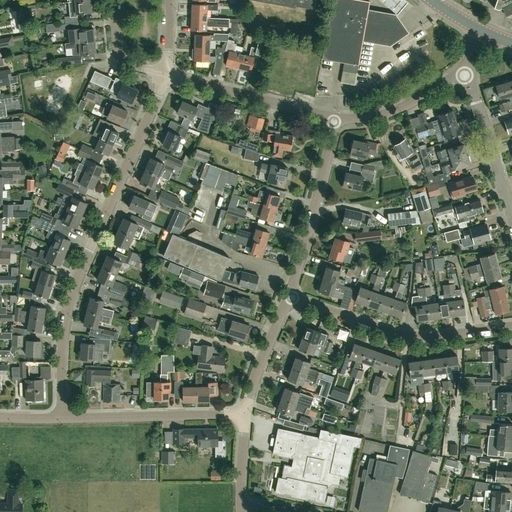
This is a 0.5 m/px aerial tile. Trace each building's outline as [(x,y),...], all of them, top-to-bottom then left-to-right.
[(86,0),(69,2),(68,2),(70,16),(63,17),(64,24),(78,22),(77,14),(91,13),(89,0),(86,0)] [(260,0),(314,10),(315,0),(260,0)] [(357,73),(362,42),(367,40),(390,44),(404,34),(395,20),(371,16),(368,11),(369,2),(360,0),(331,0),(322,59),(344,63),(343,70),(357,73)] [(407,0),(382,0),(398,13),(409,1),(407,0)] [(511,0),(496,0),(494,8),(499,10),(502,9),(505,16),(511,18),(511,0)] [(206,18),(206,10),(217,10),(217,5),(192,4),(191,17),(206,18)] [(228,19),(206,18),(191,17),(191,30),(205,31),(205,26),(227,27),(228,19)] [(93,29),(78,30),(78,22),(64,24),(59,24),(60,30),(69,29),(70,43),(94,41),(93,29)] [(25,23),(18,25),(20,32),(27,30),(25,23)] [(194,34),(194,48),(208,48),(209,40),(226,41),(228,34),(213,33),(213,35),(194,34)] [(254,57),(262,59),(267,41),(259,38),(256,48),(256,49),(254,57)] [(225,65),(238,68),(241,54),(233,52),(235,44),(233,43),(234,41),(228,39),(225,51),(228,52),(225,65)] [(94,41),(70,43),(70,48),(79,47),(80,55),(96,53),(94,41)] [(222,48),(217,47),(217,49),(225,50),(227,41),(225,41),(225,42),(223,45),(222,48)] [(241,54),(238,68),(250,72),(254,57),(256,49),(256,48),(251,47),(249,56),(241,54)] [(208,56),(208,48),(194,48),(194,53),(192,54),(191,59),(193,60),(193,61),(208,61),(214,61),(215,63),(220,65),(222,54),(222,50),(216,50),(216,54),(214,57),(208,56)] [(63,65),(68,64),(81,63),(80,56),(67,58),(63,58),(63,65)] [(0,78),(11,77),(10,70),(0,71),(0,78)] [(106,89),(111,78),(94,71),(90,82),(106,89)] [(11,77),(0,78),(0,85),(10,84),(10,83),(18,82),(17,76),(11,77)] [(130,102),(136,90),(124,84),(125,82),(115,77),(110,89),(117,93),(116,96),(130,102)] [(500,98),(511,94),(511,81),(496,86),(500,98)] [(93,101),(96,95),(87,91),(85,97),(93,101)] [(207,132),(211,117),(204,114),(207,107),(197,103),(195,107),(181,101),(176,113),(191,119),(193,114),(201,118),(202,118),(196,129),(207,132)] [(501,112),(511,108),(511,105),(511,101),(498,105),(501,112)] [(107,116),(107,118),(122,124),(127,112),(106,103),(101,114),(107,116)] [(439,126),(455,122),(452,110),(446,112),(445,109),(443,108),(438,109),(437,112),(438,113),(435,114),(439,126)] [(261,130),(264,119),(250,115),(246,126),(250,127),(249,130),(259,132),(259,129),(261,130)] [(108,128),(111,123),(100,119),(92,135),(100,138),(113,144),(118,133),(108,128)] [(427,130),(429,136),(443,132),(445,138),(459,134),(455,122),(439,126),(433,128),(427,130)] [(429,136),(427,130),(426,124),(420,126),(423,138),(429,136)] [(182,146),(182,144),(177,142),(180,136),(179,136),(182,129),(177,126),(173,134),(168,131),(162,145),(174,150),(179,152),(180,152),(182,146)] [(418,139),(423,138),(420,126),(415,127),(418,139)] [(274,142),(272,149),(273,149),(272,155),(281,157),(282,149),(290,150),(292,136),(283,135),(283,133),(275,131),(274,134),(263,133),(262,140),(274,142)] [(108,156),(113,144),(100,138),(95,150),(108,156)] [(425,144),(424,144),(422,139),(416,141),(419,150),(426,148),(425,144)] [(405,159),(409,166),(410,165),(414,172),(422,167),(420,163),(410,145),(408,146),(404,140),(400,143),(399,141),(394,144),(395,145),(394,146),(398,154),(395,156),(399,162),(405,159)] [(351,156),(358,158),(358,155),(366,157),(367,154),(373,155),(376,144),(366,142),(366,144),(353,141),(350,153),(351,154),(351,156)] [(70,145),(63,142),(56,159),(63,162),(66,154),(70,145)] [(19,143),(0,144),(0,156),(1,157),(0,152),(14,151),(14,150),(19,150),(19,143)] [(79,149),(91,154),(93,149),(82,144),(79,149)] [(445,161),(465,155),(464,153),(466,153),(465,148),(463,149),(462,146),(448,150),(448,148),(437,152),(439,159),(443,157),(445,161)] [(424,168),(430,166),(427,155),(433,153),(431,147),(419,151),(424,168)] [(88,160),(91,154),(79,149),(77,155),(88,160)] [(245,149),(244,159),(257,162),(259,154),(257,153),(257,152),(247,149),(245,149)] [(167,155),(165,160),(175,165),(180,167),(182,162),(173,158),(168,155),(167,155)] [(465,155),(445,161),(445,162),(451,160),(452,164),(441,167),(443,174),(448,173),(455,171),(454,169),(468,165),(467,162),(469,162),(467,157),(466,157),(465,155)] [(145,163),(143,168),(144,170),(158,176),(161,170),(171,174),(173,168),(164,164),(152,158),(150,158),(148,163),(145,163)] [(77,169),(97,178),(102,167),(90,161),(87,167),(80,163),(77,169)] [(198,178),(202,180),(209,165),(203,162),(198,178)] [(263,179),(267,180),(266,182),(276,184),(277,179),(284,181),(287,168),(270,164),(270,165),(261,163),(259,170),(264,171),(263,179)] [(202,180),(201,183),(214,188),(221,169),(209,164),(209,165),(202,180)] [(345,173),(341,186),(359,190),(362,180),(373,182),(374,174),(372,173),(373,168),(362,165),(359,176),(345,173)] [(448,173),(443,174),(433,177),(430,166),(424,168),(429,185),(450,179),(448,173)] [(13,177),(24,177),(24,171),(19,171),(19,169),(2,170),(2,177),(2,184),(12,184),(13,177)] [(73,183),(78,185),(79,185),(80,184),(92,189),(97,178),(77,169),(75,174),(76,175),(73,183)] [(144,170),(139,182),(151,188),(159,191),(161,185),(155,183),(158,176),(144,170)] [(474,182),(472,177),(447,185),(452,199),(464,195),(464,194),(476,190),(475,188),(477,187),(477,184),(475,181),(474,182)] [(76,191),(78,185),(73,183),(67,180),(65,186),(76,191)] [(430,198),(439,195),(436,183),(426,186),(430,198)] [(70,196),(72,191),(62,186),(59,192),(64,194),(70,196)] [(177,210),(180,212),(183,206),(177,203),(178,199),(161,190),(160,192),(156,201),(162,204),(162,203),(171,208),(177,211),(177,210)] [(248,200),(276,209),(280,196),(267,192),(259,190),(257,197),(249,195),(247,200),(248,200)] [(428,198),(425,190),(412,195),(417,212),(431,207),(430,206),(430,205),(428,198)] [(72,197),(70,196),(64,194),(62,198),(64,198),(61,206),(66,209),(81,215),(86,203),(72,197)] [(153,212),(156,206),(148,202),(148,201),(133,195),(128,207),(142,214),(145,208),(153,212)] [(466,226),(465,221),(474,218),(473,214),(483,212),(479,199),(462,204),(453,207),(454,211),(459,228),(466,226)] [(251,214),(272,221),(276,209),(248,200),(246,205),(253,207),(251,214)] [(169,213),(171,208),(162,203),(162,204),(160,209),(169,213)] [(445,205),(435,208),(432,209),(435,217),(452,212),(450,204),(445,205)] [(246,211),(229,205),(227,213),(244,218),(246,211)] [(66,209),(61,206),(59,206),(56,214),(54,213),(53,217),(49,216),(42,213),(40,218),(47,222),(57,226),(60,220),(75,227),(81,215),(66,209)] [(363,227),(362,232),(368,232),(370,226),(368,225),(371,215),(361,213),(344,209),(341,222),(363,227)] [(388,226),(419,223),(416,210),(387,213),(388,226)] [(3,218),(0,217),(0,231),(1,231),(1,225),(8,225),(8,217),(3,217),(3,218)] [(141,219),(139,225),(137,224),(123,218),(118,230),(132,236),(138,239),(143,227),(149,230),(152,224),(141,219)] [(216,221),(211,223),(217,235),(222,232),(216,221)] [(50,246),(56,248),(64,252),(70,240),(56,234),(54,234),(57,226),(47,222),(43,229),(48,231),(45,238),(53,241),(50,246)] [(486,225),(463,232),(465,238),(467,238),(469,244),(477,242),(477,244),(482,242),(482,240),(490,238),(486,225)] [(240,237),(265,245),(269,232),(256,228),(254,234),(247,232),(238,229),(235,236),(240,237)] [(446,242),(460,239),(458,229),(456,230),(443,233),(446,242)] [(132,236),(118,230),(113,242),(127,248),(132,236)] [(355,243),(381,239),(380,230),(368,232),(362,232),(354,233),(355,243)] [(7,240),(1,240),(1,231),(0,231),(0,250),(13,250),(14,251),(14,244),(7,244),(7,240)] [(225,281),(229,271),(224,270),(228,258),(172,233),(162,255),(220,280),(225,281)] [(240,237),(235,236),(233,235),(231,240),(234,241),(233,242),(250,248),(248,253),(261,257),(265,245),(240,237)] [(349,262),(353,248),(347,246),(349,242),(335,237),(329,256),(349,262)] [(59,264),(64,252),(56,248),(50,246),(48,252),(41,249),(39,253),(27,248),(24,256),(45,265),(48,259),(59,264)] [(13,252),(13,250),(0,250),(0,263),(10,264),(10,252),(13,252)] [(137,260),(139,254),(128,250),(126,255),(137,260)] [(469,273),(498,265),(494,253),(480,257),(482,263),(475,265),(467,267),(463,269),(464,275),(469,273)] [(119,267),(123,269),(125,269),(127,268),(128,267),(129,264),(134,266),(137,260),(126,255),(123,262),(107,255),(102,267),(116,273),(119,267)] [(165,260),(156,256),(153,263),(162,266),(165,260)] [(443,264),(445,264),(444,257),(433,259),(435,271),(444,270),(443,264)] [(33,260),(30,266),(40,270),(42,264),(33,260)] [(358,278),(362,266),(356,264),(354,270),(348,268),(346,275),(358,278)] [(469,273),(471,280),(479,278),(479,277),(485,275),(487,282),(501,278),(498,265),(469,273)] [(116,273),(102,267),(97,279),(111,285),(108,291),(123,297),(127,286),(113,280),(116,273)] [(323,279),(344,285),(345,281),(338,278),(340,271),(327,267),(326,269),(324,268),(323,273),(325,273),(323,279)] [(37,281),(51,286),(55,273),(41,269),(37,281)] [(188,271),(186,277),(188,278),(186,282),(194,286),(195,283),(200,285),(204,276),(191,271),(190,271),(188,271)] [(231,272),(229,279),(239,282),(238,285),(241,285),(241,287),(246,288),(246,287),(255,289),(258,276),(242,272),(240,271),(237,272),(237,273),(231,272)] [(374,283),(377,275),(371,274),(369,282),(374,283)] [(372,291),(367,305),(378,309),(383,295),(378,293),(380,286),(379,285),(382,277),(377,275),(374,283),(371,291),(372,291)] [(348,286),(344,285),(323,279),(322,279),(320,280),(317,290),(318,293),(323,294),(323,292),(332,295),(334,289),(340,291),(345,293),(340,307),(347,309),(354,289),(348,287),(348,286)] [(221,300),(225,286),(225,285),(207,280),(203,295),(221,300)] [(47,298),(51,286),(37,281),(34,294),(47,298)] [(398,292),(401,284),(395,282),(392,290),(397,292),(398,292)] [(395,299),(390,314),(401,318),(406,304),(400,301),(405,285),(401,284),(398,292),(395,299)] [(425,288),(424,285),(420,285),(420,288),(419,288),(421,297),(420,297),(421,305),(414,306),(416,321),(429,319),(427,304),(426,296),(425,288)] [(451,301),(450,293),(449,285),(443,285),(445,302),(439,303),(441,318),(453,316),(451,301)] [(141,298),(151,301),(154,290),(144,286),(141,298)] [(491,295),(485,297),(485,296),(476,298),(478,305),(506,298),(503,286),(489,289),(491,295)] [(367,305),(372,291),(371,291),(360,287),(355,301),(367,305)] [(21,297),(31,299),(32,293),(22,291),(21,297)] [(123,297),(108,291),(106,302),(110,303),(109,303),(121,306),(121,305),(123,297)] [(179,309),(183,298),(162,291),(158,301),(179,309)] [(221,307),(232,310),(237,312),(237,310),(248,313),(251,300),(235,295),(234,298),(224,295),(222,303),(221,307)] [(390,314),(395,299),(386,296),(383,295),(378,309),(390,314)] [(87,304),(86,310),(111,317),(113,309),(101,307),(103,300),(89,297),(87,296),(85,304),(87,304)] [(506,298),(478,305),(481,317),(490,315),(488,309),(494,308),(495,314),(509,310),(506,298)] [(200,319),(205,304),(189,299),(184,313),(200,319)] [(451,301),(453,316),(465,314),(463,299),(451,301)] [(429,319),(441,318),(439,303),(427,304),(429,319)] [(31,305),(31,306),(30,312),(21,311),(21,308),(15,307),(14,314),(14,315),(29,318),(43,320),(45,307),(31,305)] [(96,327),(98,320),(109,323),(111,317),(86,310),(82,323),(96,327)] [(43,320),(29,318),(14,315),(14,321),(14,324),(19,325),(20,322),(28,323),(27,330),(41,332),(43,320)] [(153,334),(157,320),(145,316),(140,330),(153,334)] [(245,341),(248,331),(246,331),(248,325),(221,317),(217,330),(236,336),(235,338),(245,341)] [(187,346),(191,331),(175,326),(173,342),(187,346)] [(23,336),(23,329),(12,327),(12,335),(23,336)] [(329,335),(307,327),(303,338),(317,343),(324,346),(326,341),(327,341),(329,335)] [(101,338),(112,339),(114,332),(103,329),(101,338)] [(23,336),(12,335),(11,346),(23,347),(23,336)] [(33,356),(33,358),(42,359),(43,348),(40,347),(41,341),(29,341),(29,336),(23,336),(23,347),(27,347),(26,355),(33,356)] [(82,342),(80,358),(94,359),(94,360),(102,361),(103,352),(108,352),(109,340),(102,339),(89,338),(89,343),(82,342)] [(315,348),(317,343),(303,338),(299,349),(313,354),(315,348)] [(360,361),(365,347),(354,343),(351,351),(349,357),(350,358),(355,360),(350,376),(354,377),(357,369),(360,361)] [(212,356),(212,347),(201,346),(201,355),(198,354),(197,369),(223,371),(224,357),(212,356)] [(331,348),(324,346),(322,351),(329,354),(331,348)] [(372,366),(377,351),(365,347),(360,361),(372,366)] [(511,348),(499,348),(499,355),(493,355),(493,351),(482,351),(482,362),(493,362),(493,361),(511,360),(511,348)] [(333,360),(341,362),(343,351),(336,349),(333,360)] [(343,358),(340,368),(345,370),(350,358),(349,357),(351,351),(346,349),(343,358)] [(383,370),(388,355),(377,351),(372,366),(383,370)] [(174,371),(174,355),(161,355),(161,375),(161,382),(155,382),(155,383),(147,383),(147,396),(152,396),(152,400),(162,400),(162,398),(168,398),(168,389),(170,389),(170,383),(168,383),(168,371),(174,371)] [(388,355),(383,370),(395,374),(401,359),(388,355)] [(448,380),(449,389),(454,388),(451,372),(459,371),(457,356),(444,358),(446,372),(448,380)] [(292,368),(320,378),(322,373),(308,368),(310,362),(296,357),(292,368)] [(434,374),(446,372),(444,358),(432,359),(434,374)] [(422,376),(434,374),(432,359),(421,361),(422,376)] [(511,373),(511,360),(493,361),(493,362),(493,380),(507,380),(507,374),(511,373)] [(410,377),(422,376),(421,361),(408,362),(410,372),(410,377)] [(320,378),(292,368),(288,380),(302,385),(304,379),(318,384),(320,378)] [(357,369),(354,377),(360,379),(363,371),(357,369)] [(109,384),(110,371),(86,370),(86,386),(94,386),(94,381),(104,381),(103,401),(119,402),(119,384),(109,384)] [(196,387),(197,401),(209,401),(209,395),(217,395),(217,383),(208,383),(209,387),(202,387),(202,372),(196,372),(196,387)] [(381,377),(376,376),(373,383),(371,394),(377,395),(378,386),(378,385),(381,377)] [(386,379),(381,377),(378,385),(378,386),(383,387),(386,379)] [(320,378),(318,384),(322,385),(318,395),(326,398),(330,388),(332,382),(320,378)] [(26,400),(43,400),(42,380),(26,380),(26,400)] [(183,401),(197,401),(196,387),(183,387),(183,401)] [(282,399),(296,404),(300,393),(286,388),(282,399)] [(491,397),(491,400),(492,400),(498,400),(498,410),(498,411),(511,410),(511,392),(500,392),(491,392),(491,397)] [(327,398),(326,398),(325,400),(324,403),(339,409),(341,403),(329,399),(327,398)] [(310,409),(303,406),(296,404),(282,399),(278,410),(292,415),(294,409),(308,414),(310,409)] [(471,414),(470,421),(493,423),(494,417),(493,417),(485,416),(471,414)] [(309,426),(311,420),(300,416),(298,422),(309,426)] [(302,431),(303,425),(284,420),(282,425),(302,431)] [(490,435),(511,437),(511,424),(498,423),(498,430),(491,429),(490,435)] [(218,442),(218,429),(199,429),(184,429),(173,430),(173,444),(184,443),(184,438),(199,438),(199,446),(216,446),(216,455),(218,457),(223,457),(225,455),(225,450),(226,450),(226,447),(225,447),(225,444),(223,442),(218,442)] [(274,451),(273,454),(290,458),(293,458),(291,468),(284,466),(282,479),(278,478),(275,492),(284,494),(285,493),(292,494),(291,496),(307,499),(307,497),(314,499),(314,501),(323,503),(326,489),(325,488),(333,483),(337,484),(339,475),(346,476),(352,446),(356,447),(358,438),(341,434),(321,430),(320,438),(302,435),(302,434),(279,429),(278,435),(274,451)] [(511,437),(490,435),(490,436),(489,435),(487,455),(497,456),(497,449),(504,450),(504,452),(511,452),(511,437)] [(400,436),(399,442),(414,445),(415,439),(400,436)] [(405,466),(409,449),(389,445),(386,461),(369,458),(358,511),(363,511),(386,511),(394,476),(402,478),(405,466)] [(466,447),(465,454),(478,456),(479,449),(466,447)] [(429,503),(437,476),(426,473),(431,456),(412,450),(399,494),(429,503)] [(161,452),(161,463),(171,463),(171,452),(161,452)] [(490,460),(485,459),(479,458),(478,464),(489,466),(490,460)] [(511,483),(511,476),(511,469),(496,469),(496,476),(487,475),(486,481),(500,482),(500,484),(509,485),(509,483),(511,483)] [(211,480),(221,480),(220,471),(210,471),(211,480)] [(487,490),(488,483),(476,481),(474,489),(487,490)] [(18,490),(8,489),(8,503),(0,503),(0,511),(21,511),(22,504),(18,504),(18,490)] [(484,502),(510,504),(511,493),(491,491),(490,496),(485,496),(484,502)] [(450,510),(449,511),(468,511),(471,500),(464,499),(463,504),(457,507),(456,511),(450,510)] [(449,511),(450,510),(440,507),(441,502),(433,500),(429,511),(449,511)] [(509,511),(510,504),(484,502),(483,509),(489,509),(488,511),(509,511)]
